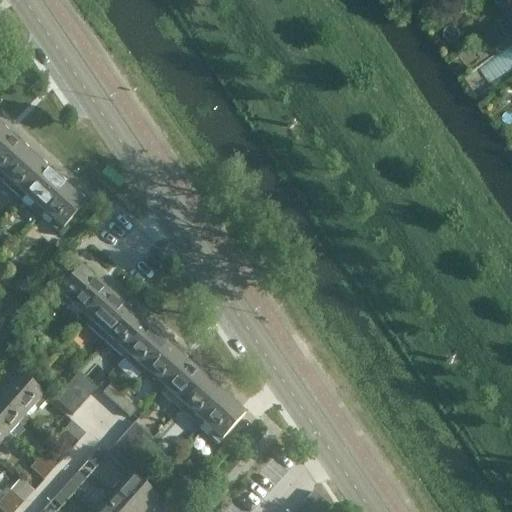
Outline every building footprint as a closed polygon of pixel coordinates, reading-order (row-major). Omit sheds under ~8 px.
[(511,14),(511,0),(494,0),(504,14),(509,11),(511,14)] [(0,129),(0,146),(9,137),(0,129)] [(9,137),(0,146),(0,182),(1,184),(27,154),(9,137)] [(27,154),(1,184),(5,180),(14,188),(10,192),(20,201),(46,171),(27,154)] [(46,171),(20,201),(24,197),(34,205),(30,210),(39,218),(65,188),(46,171)] [(65,188),(39,218),(40,219),(44,215),(52,222),(49,227),(58,235),(85,205),(65,188)] [(66,310),(70,306),(81,316),(76,320),(83,326),(111,296),(80,268),(53,298),(66,310)] [(130,313),(111,296),(83,326),(103,344),(130,313)] [(130,313),(103,344),(104,345),(108,340),(117,348),(113,353),(121,360),(149,330),(130,313)] [(149,330),(121,360),(122,361),(127,357),(136,365),(132,370),(141,378),(168,347),(149,330)] [(168,347),(141,378),(142,379),(146,374),(155,382),(151,387),(160,395),(187,364),(168,347)] [(187,364),(160,395),(178,411),(205,380),(187,364)] [(78,373),(70,382),(88,398),(96,389),(78,373)] [(47,402),(17,375),(0,394),(30,421),(31,420),(26,415),(33,408),(38,412),(47,402)] [(205,380),(178,411),(179,412),(183,407),(192,416),(188,420),(197,428),(224,397),(205,380)] [(70,382),(61,392),(79,408),(88,398),(70,382)] [(115,406),(122,398),(108,386),(101,394),(115,406)] [(61,392),(54,400),(72,416),(79,408),(61,392)] [(30,421),(0,394),(0,428),(13,440),(14,439),(9,434),(16,426),(21,431),(30,421)] [(224,397),(197,428),(198,429),(202,424),(205,427),(211,432),(207,437),(216,445),(244,415),(224,397)] [(115,406),(128,418),(136,410),(122,398),(115,406)] [(63,430),(77,443),(84,435),(70,422),(63,430)] [(134,423),(126,432),(144,448),(152,439),(134,423)] [(13,440),(0,428),(0,446),(4,450),(13,440)] [(126,432),(118,442),(136,458),(144,448),(126,432)] [(118,442),(110,450),(128,466),(136,458),(118,442)] [(99,449),(87,462),(95,469),(107,456),(99,449)] [(36,461),(50,473),(57,466),(43,453),(36,461)] [(29,469),(43,481),(50,473),(36,461),(29,469)] [(85,480),(77,473),(65,487),(73,494),(85,480)] [(144,511),(156,499),(131,477),(123,487),(118,482),(109,492),(131,511),(144,511)] [(73,494),(65,487),(52,500),(61,507),(73,494)] [(3,498),(16,511),(23,504),(9,491),(3,498)] [(101,502),(92,511),(93,511),(131,511),(109,492),(108,493),(113,497),(105,506),(101,502)] [(325,511),(330,508),(312,492),(304,501),(317,511),(325,511)] [(0,501),(0,510),(2,511),(15,511),(16,511),(3,498),(0,501)] [(317,511),(304,501),(296,509),(299,511),(317,511)]
